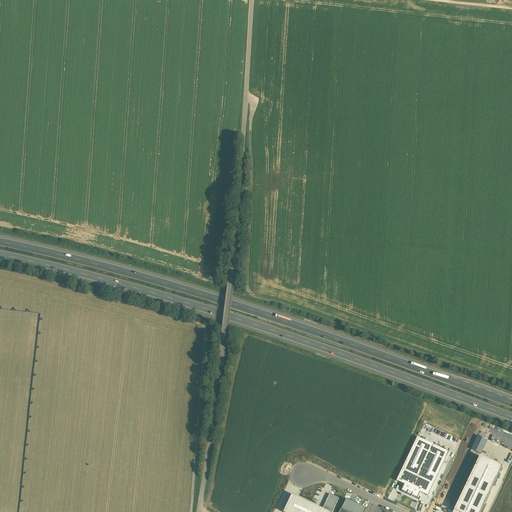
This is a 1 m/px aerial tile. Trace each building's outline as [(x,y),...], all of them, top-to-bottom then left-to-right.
[(353,415),(334,406),(319,438),(337,447),(353,415)] [(486,441),(478,436),(471,450),(480,454),(486,441)] [(396,481),(404,485),(420,493),(428,496),(449,453),(417,438),(396,481)] [(480,457),(453,511),(455,511),(480,511),(502,468),(480,457)] [(417,499),(420,493),(404,485),(401,491),(417,499)] [(497,511),(511,511),(511,490),(509,489),(497,511)] [(322,510),(292,495),(283,511),(332,511),(339,499),(330,495),(322,510)] [(346,500),(340,511),(364,511),(366,509),(346,500)]
